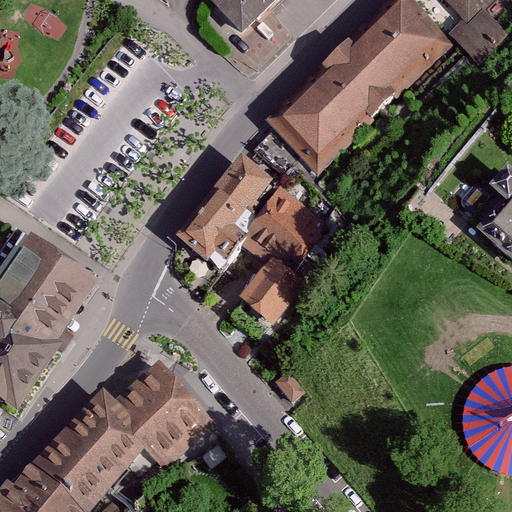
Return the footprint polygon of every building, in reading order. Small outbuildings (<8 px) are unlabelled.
[(205,0),(239,35),(276,0),(205,0)] [(404,0),(397,0),(268,126),(318,178),(451,48),(404,0)] [(441,0),(468,26),(494,0),(441,0)] [(274,189),(241,163),(179,241),(212,267),(274,189)] [(325,230),(281,198),(243,250),(267,268),(270,262),(291,277),(325,230)] [(511,205),(484,236),(511,261),(511,205)] [(96,287),(35,250),(0,306),(0,408),(15,418),(96,287)] [(291,277),(270,262),(267,268),(238,308),(274,333),(306,288),(291,277)] [(158,365),(115,409),(130,421),(134,442),(145,453),(167,477),(218,428),(158,365)] [(285,379),(273,390),(288,407),(301,396),(285,379)] [(100,395),(34,469),(83,511),(91,511),(145,453),(134,442),(130,421),(115,409),(100,395)] [(35,511),(83,511),(34,469),(13,494),(35,511)] [(6,489),(0,497),(0,511),(35,511),(13,494),(6,489)]
